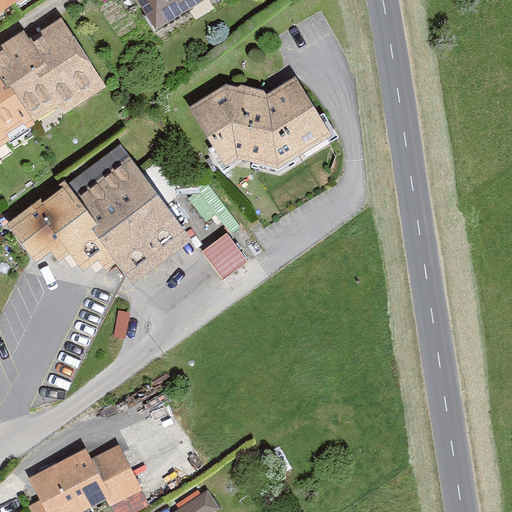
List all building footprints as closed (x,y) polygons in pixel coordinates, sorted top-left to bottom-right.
[(0,0),(0,18),(30,0),(0,0)] [(136,0),(158,34),(211,0),(136,0)] [(109,88),(66,20),(37,38),(29,30),(0,48),(0,79),(30,126),(59,106),(65,116),(109,88)] [(0,145),(30,126),(0,79),(0,145)] [(228,89),(192,111),(228,168),(241,160),(283,169),(334,136),(299,79),(272,97),(228,89)] [(132,286),(194,241),(120,142),(8,225),(36,262),(50,251),(58,263),(70,254),(83,272),(99,260),(107,271),(116,265),(132,286)] [(248,262),(227,234),(202,253),(222,280),(248,262)] [(87,451),(28,482),(40,505),(28,511),(87,511),(103,504),(107,511),(139,495),(116,452),(94,464),(87,451)]
